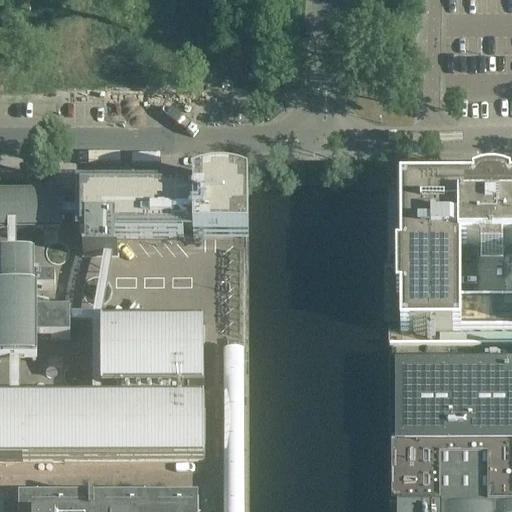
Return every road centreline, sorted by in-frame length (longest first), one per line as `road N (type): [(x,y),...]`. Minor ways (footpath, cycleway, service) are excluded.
road 1 (tertiary): [(0,143),(322,142)]
road 2 (unclassified): [(511,142),(322,142)]
road 3 (tertiary): [(322,142),(330,0)]
